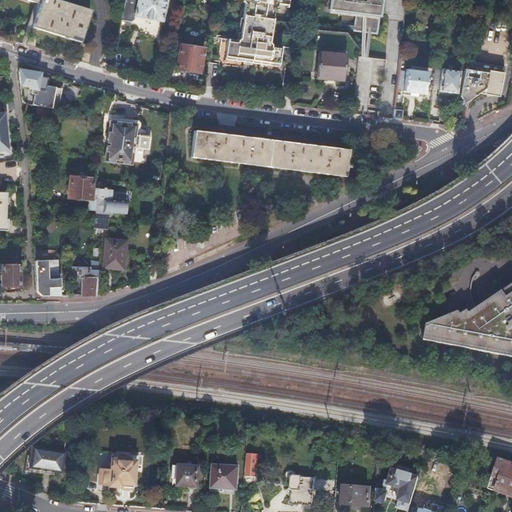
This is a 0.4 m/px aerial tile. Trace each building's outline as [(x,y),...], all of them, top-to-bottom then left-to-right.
[(19,0),(40,7),(32,28),(79,44),(90,14),(50,0),(19,0)] [(123,0),(119,20),(129,22),(133,20),(134,17),(137,0),(123,0)] [(137,0),(134,17),(161,22),(165,0),(137,0)] [(229,38),(226,54),(280,61),(282,46),(273,44),(274,37),(271,34),(275,9),(278,6),(279,3),(288,4),(288,0),(244,0),(245,2),(247,4),(244,31),(240,33),(239,39),(229,38)] [(330,0),(329,10),(357,13),(355,30),(378,33),(381,0),(330,0)] [(113,47),(110,59),(122,61),(124,49),(113,47)] [(203,52),(179,48),(176,69),(199,72),(203,52)] [(320,53),(317,79),(343,82),(346,56),(320,53)] [(502,68),(464,62),(457,98),(463,105),(469,101),(470,94),(477,95),(491,98),(498,92),(502,68)] [(18,70),(20,85),(29,87),(29,88),(32,89),(31,93),(34,93),(32,104),(37,105),(52,107),(58,108),(61,90),(46,87),(48,79),(40,77),(41,74),(19,69),(18,70)] [(429,100),(432,77),(405,74),(402,96),(429,100)] [(441,74),(438,96),(455,98),(458,76),(441,74)] [(52,107),(37,105),(34,123),(49,125),(52,107)] [(108,122),(105,160),(131,162),(132,146),(147,147),(148,135),(144,135),(144,132),(138,132),(138,135),(133,134),(134,124),(108,122)] [(194,132),(190,159),(344,177),(347,151),(194,132)] [(0,178),(17,178),(17,162),(0,162),(0,178)] [(87,200),(86,211),(94,212),(95,198),(96,187),(97,181),(97,175),(91,174),(86,169),(78,168),(72,173),(72,177),(69,177),(67,199),(87,200)] [(111,199),(112,188),(106,188),(96,187),(95,198),(94,212),(93,227),(92,232),(96,233),(96,228),(102,228),(103,211),(107,211),(117,212),(125,213),(126,201),(111,199)] [(106,236),(103,264),(123,265),(126,237),(106,236)] [(50,262),(34,262),(36,292),(41,297),(62,297),(61,275),(50,275),(50,262)] [(60,262),(50,262),(50,275),(61,275),(60,262)] [(97,296),(97,271),(97,263),(90,262),(90,269),(89,269),(71,268),(71,280),(84,280),(84,296),(97,296)] [(156,280),(157,265),(147,264),(146,283),(156,280)] [(18,265),(0,266),(2,287),(19,286),(18,265)] [(458,313),(426,326),(423,342),(511,358),(511,285),(469,315),(466,312),(460,316),(458,313)] [(64,452),(29,446),(26,467),(43,470),(43,473),(53,474),(53,472),(60,473),(64,452)] [(256,456),(245,455),(243,476),(254,477),(256,456)] [(101,470),(100,484),(121,486),(121,488),(135,489),(137,462),(111,460),(110,470),(101,470)] [(511,498),(511,468),(495,463),(486,489),(511,498)] [(211,465),(210,489),(235,491),(237,467),(211,465)] [(172,466),(171,478),(177,479),(177,486),(197,488),(199,468),(172,466)] [(410,504),(417,478),(390,470),(387,481),(384,480),(383,486),(382,492),(375,489),(374,502),(383,504),(386,493),(386,489),(387,486),(400,489),(396,500),(398,501),(410,504)] [(290,477),(288,504),(311,506),(313,479),(290,477)] [(343,487),(341,504),(351,505),(351,509),(359,510),(360,505),(367,506),(368,489),(343,487)] [(410,504),(398,501),(396,508),(407,511),(410,504)]
